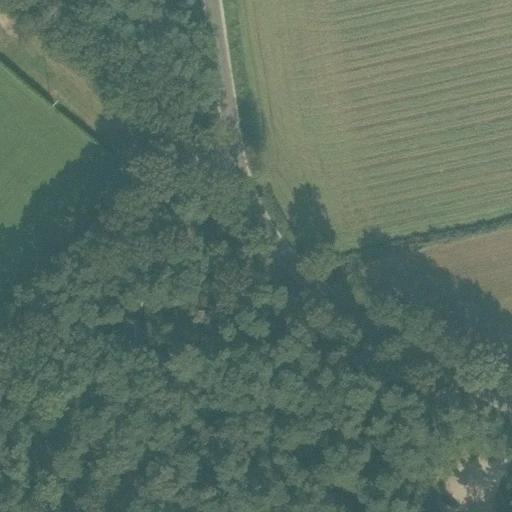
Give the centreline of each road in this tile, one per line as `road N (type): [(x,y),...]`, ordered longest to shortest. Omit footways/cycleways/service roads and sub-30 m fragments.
road 1 (residential): [(511,409),(359,307),(320,275),(287,231),(259,178),(225,66),(216,0)]
road 2 (track): [(259,178),(71,0)]
